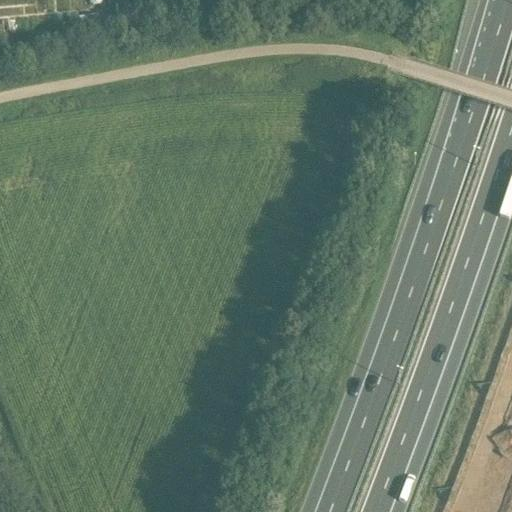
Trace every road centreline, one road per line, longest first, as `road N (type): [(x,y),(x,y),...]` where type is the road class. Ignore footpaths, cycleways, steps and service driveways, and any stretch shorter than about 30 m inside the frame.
road 1 (motorway): [(500,0),(324,511)]
road 2 (unknown): [(511,102),(318,44),(254,46),(0,99)]
road 3 (motorway): [(383,511),(511,143)]
road 4 (track): [(511,318),(437,511)]
